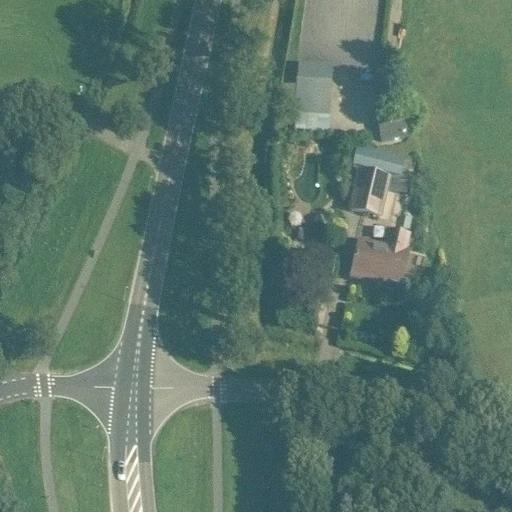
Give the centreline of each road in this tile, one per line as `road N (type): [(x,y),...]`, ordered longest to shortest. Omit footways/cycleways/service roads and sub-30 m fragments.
road 1 (tertiary): [(206,0),(138,319),(131,389)]
road 2 (unclassified): [(511,460),(479,437),(375,401),(131,389)]
road 3 (unclassified): [(0,392),(131,389)]
road 4 (tertiary): [(131,389),(134,511)]
